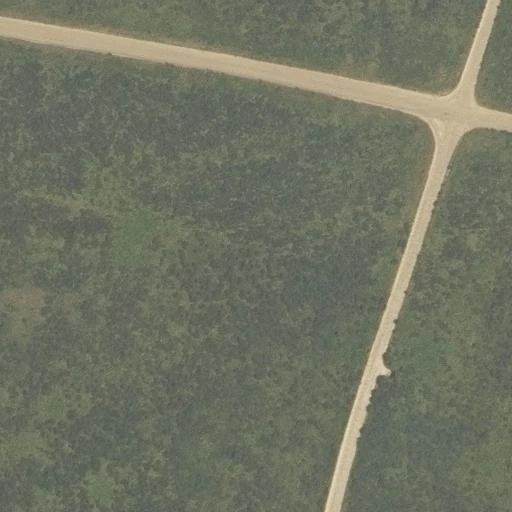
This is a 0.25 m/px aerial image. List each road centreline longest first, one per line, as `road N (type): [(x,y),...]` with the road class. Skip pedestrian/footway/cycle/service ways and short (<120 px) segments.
road 1 (track): [(331,511),(491,0)]
road 2 (track): [(0,26),(511,123)]
